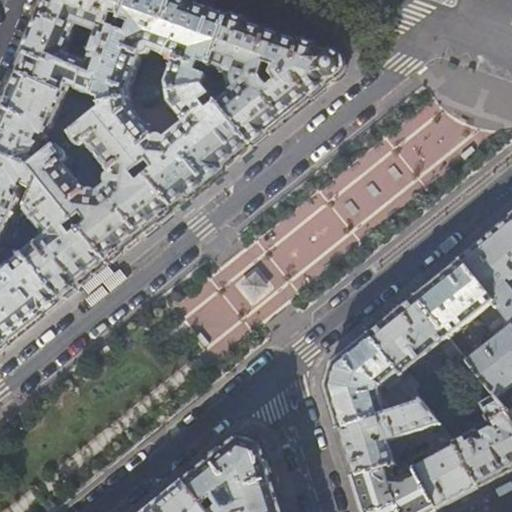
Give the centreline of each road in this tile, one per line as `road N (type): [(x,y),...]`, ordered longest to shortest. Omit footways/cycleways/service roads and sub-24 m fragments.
road 1 (unclassified): [(475,8),(0,389)]
road 2 (tertiary): [(276,369),(511,183)]
road 3 (tertiary): [(95,511),(276,369)]
road 4 (residential): [(323,511),(276,369)]
